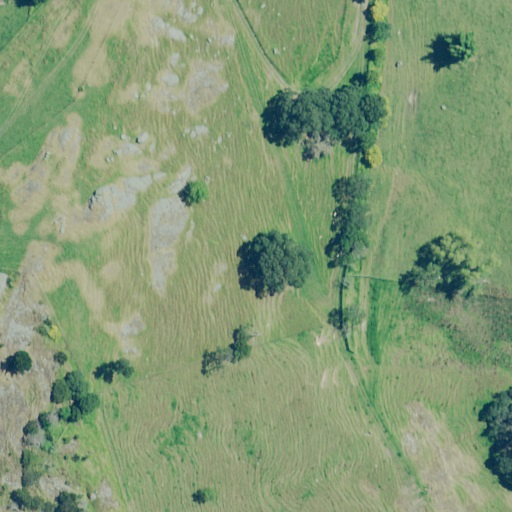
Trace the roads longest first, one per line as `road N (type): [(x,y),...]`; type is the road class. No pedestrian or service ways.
road 1 (track): [(246,0),(288,68),(342,84),(370,62),(401,0)]
road 2 (track): [(0,177),(94,0)]
